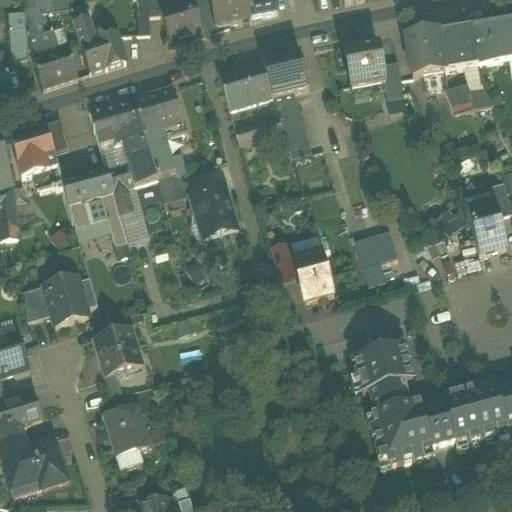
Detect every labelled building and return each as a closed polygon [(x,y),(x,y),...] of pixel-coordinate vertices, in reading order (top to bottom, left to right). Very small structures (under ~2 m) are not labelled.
[(37,40),(37,42),(43,40),(42,21),(41,21),(41,19),(34,20),(32,0),(23,0),(26,35),(26,42),(37,40)] [(41,19),(41,21),(42,21),(69,17),(68,17),(53,18),(51,0),(32,0),(34,20),(41,19)] [(51,0),(53,18),(68,17),(67,14),(66,0),(51,0)] [(150,41),(149,23),(147,0),(135,0),(138,42),(150,41)] [(147,0),(149,23),(161,23),(159,17),(162,16),(160,0),(147,0)] [(194,0),(195,13),(209,9),(207,0),(194,0)] [(245,0),(207,0),(209,9),(215,40),(230,35),(230,32),(250,28),(250,24),(245,0)] [(245,0),(250,24),(276,19),(273,0),(245,0)] [(161,23),(171,54),(204,43),(195,13),(186,16),(184,9),(162,16),(159,17),(161,23)] [(195,13),(204,43),(215,40),(209,9),(195,13)] [(73,31),(89,80),(105,75),(105,76),(126,69),(116,41),(96,48),(89,25),(73,31)] [(477,73),(511,66),(511,26),(470,33),(477,73)] [(444,78),(477,73),(470,33),(438,39),(444,78)] [(9,36),(11,69),(27,64),(27,63),(27,56),(26,42),(26,35),(9,36)] [(30,56),(32,62),(59,54),(53,36),(43,40),(37,42),(37,40),(26,42),(27,56),(30,56)] [(444,79),(444,78),(438,39),(437,38),(405,44),(412,84),(444,79)] [(68,51),(59,54),(32,62),(42,93),(43,95),(77,84),(68,51)] [(378,51),(344,57),(351,95),(353,95),(352,89),(368,87),(369,92),(383,89),(385,89),(382,72),(378,51)] [(298,59),(262,67),(273,104),(293,100),(309,96),(298,59)] [(229,117),(273,104),(262,67),(218,80),(229,117)] [(14,71),(21,97),(29,95),(22,69),(14,71)] [(385,98),(387,108),(404,105),(397,69),(382,72),(385,89),(383,89),(385,98)] [(0,106),(13,102),(3,70),(0,71),(0,106)] [(451,92),(468,87),(465,77),(448,81),(451,92)] [(368,87),(352,89),(353,95),(369,92),(368,87)] [(353,95),(351,95),(353,107),(373,104),(372,100),(385,98),(383,89),(369,92),(353,95)] [(455,120),(476,116),(469,99),(466,92),(446,95),(455,120)] [(139,123),(144,141),(162,136),(183,130),(172,93),(133,105),(139,123)] [(483,97),(469,99),(476,116),(492,113),(483,97)] [(307,147),(293,100),(273,104),(278,123),(283,138),(282,138),(286,152),(287,152),(307,147)] [(404,105),(387,108),(389,119),(406,116),(404,105)] [(157,187),(157,185),(144,141),(139,123),(133,125),(128,106),(88,117),(88,118),(99,154),(121,148),(128,172),(134,193),(157,187)] [(234,136),(239,151),(282,138),(283,138),(278,123),(234,136)] [(45,130),(53,160),(69,155),(60,126),(45,130)] [(12,140),(21,185),(34,181),(57,174),(53,160),(45,130),(12,140)] [(164,141),(162,136),(144,141),(157,185),(166,183),(175,180),(170,164),(167,165),(161,144),(164,141)] [(0,173),(9,173),(4,147),(0,147),(0,173)] [(307,147),(287,152),(291,167),(311,161),(307,147)] [(127,195),(134,193),(128,172),(106,179),(113,200),(127,196),(127,195)] [(0,194),(13,193),(9,173),(0,173),(0,194)] [(34,181),(39,198),(54,194),(55,196),(63,194),(62,190),(57,174),(34,181)] [(83,208),(113,200),(106,179),(106,178),(62,190),(63,194),(68,213),(83,208)] [(157,187),(164,210),(176,207),(186,204),(179,183),(176,184),(167,186),(166,183),(157,185),(157,187)] [(493,210),(497,225),(511,221),(503,190),(488,195),(489,198),(493,210)] [(189,203),(202,247),(237,236),(224,192),(189,203)] [(0,246),(18,244),(17,232),(14,201),(13,193),(0,194),(0,246)] [(134,218),(127,196),(113,200),(115,208),(119,223),(134,218)] [(466,217),(493,210),(489,198),(463,205),(466,217)] [(90,233),(108,228),(107,226),(110,226),(106,210),(115,208),(113,200),(83,208),(90,233)] [(164,210),(166,218),(179,215),(176,207),(164,210)] [(90,233),(83,208),(68,213),(75,237),(90,233)] [(119,223),(115,208),(106,210),(110,226),(119,223)] [(493,210),(466,217),(479,263),(505,256),(497,225),(493,210)] [(119,223),(122,232),(137,227),(134,218),(119,223)] [(122,232),(119,223),(110,226),(107,226),(108,228),(116,254),(127,251),(122,232)] [(144,225),(137,227),(122,232),(127,251),(128,254),(149,248),(144,225)] [(68,234),(53,240),(57,251),(72,245),(68,234)] [(355,249),(362,274),(378,269),(397,263),(389,239),(355,249)] [(295,267),(322,260),(318,244),(291,251),(295,267)] [(272,257),(280,288),(294,284),(285,253),(272,257)] [(293,268),(304,310),(318,306),(326,304),(333,302),(322,260),(295,267),(293,268)] [(362,274),(367,294),(383,289),(378,269),(362,274)] [(52,322),(55,332),(88,323),(86,316),(78,288),(77,284),(44,293),(52,322)] [(78,288),(86,316),(97,312),(89,285),(78,288)] [(24,299),(27,329),(52,322),(44,293),(24,299)] [(90,335),(94,347),(117,340),(113,327),(90,335)] [(11,328),(0,330),(0,340),(13,338),(11,328)] [(94,347),(106,385),(115,382),(142,373),(135,353),(136,352),(135,352),(130,336),(131,336),(130,336),(117,340),(94,347)] [(0,384),(28,375),(17,341),(0,345),(0,384)] [(386,468),(388,474),(433,462),(430,454),(455,448),(455,450),(465,447),(466,453),(497,445),(496,439),(505,436),(505,434),(511,432),(511,395),(496,400),(494,392),(475,397),(473,392),(461,395),(462,400),(443,405),(445,413),(421,420),(419,412),(411,414),(405,390),(412,388),(403,354),(353,367),(362,401),(370,399),(377,423),(374,424),(377,433),(371,435),(381,470),(386,468)] [(115,382),(106,385),(109,395),(118,392),(115,382)] [(132,402),(135,413),(137,413),(158,406),(155,395),(132,402)] [(0,437),(20,432),(42,426),(34,403),(8,411),(0,413),(0,437)] [(115,466),(117,465),(138,459),(150,455),(149,454),(148,454),(136,415),(137,414),(137,413),(135,413),(102,424),(102,425),(104,425),(116,464),(115,465),(115,466)] [(0,451),(23,444),(20,432),(0,437),(0,451)] [(27,454),(23,444),(0,451),(0,458),(10,492),(37,484),(41,496),(67,488),(61,469),(58,470),(51,447),(27,454)] [(53,446),(51,447),(58,470),(61,469),(53,446)] [(142,472),(138,459),(117,465),(121,478),(142,472)] [(178,510),(189,506),(185,494),(174,497),(178,510)]
